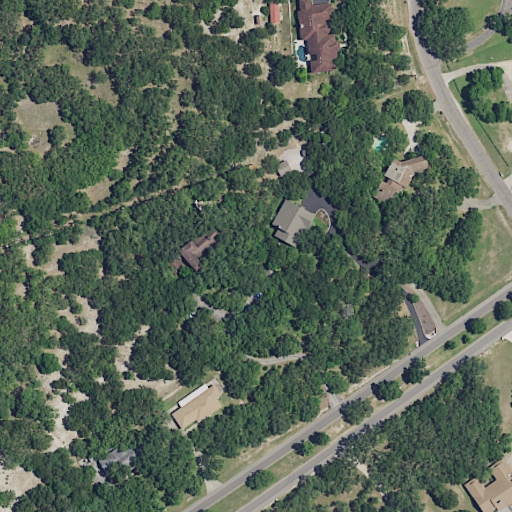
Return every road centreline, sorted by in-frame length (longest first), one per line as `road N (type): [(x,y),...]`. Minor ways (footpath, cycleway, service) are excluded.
road 1 (tertiary): [(511,288),(194,511)]
road 2 (tertiary): [(243,511),(511,321)]
road 3 (residential): [(511,205),(461,130),(424,55),(419,0)]
road 4 (residential): [(67,0),(114,93),(115,115)]
